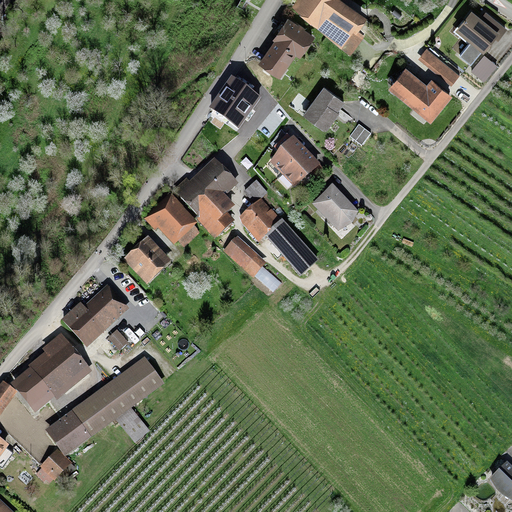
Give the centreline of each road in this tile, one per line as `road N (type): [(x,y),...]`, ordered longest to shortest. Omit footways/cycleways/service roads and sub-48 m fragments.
road 1 (residential): [(0,375),(167,172),(276,0)]
road 2 (residential): [(511,65),(327,291)]
